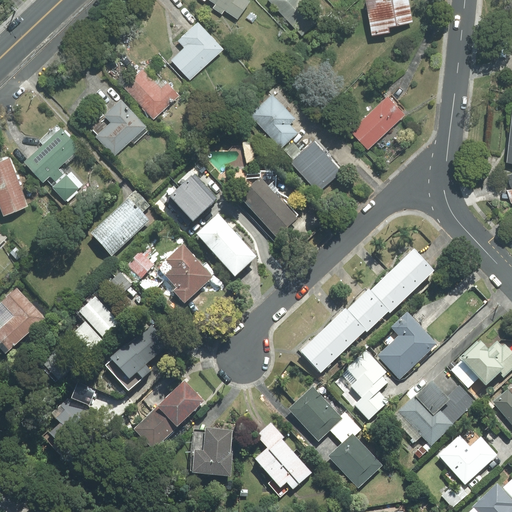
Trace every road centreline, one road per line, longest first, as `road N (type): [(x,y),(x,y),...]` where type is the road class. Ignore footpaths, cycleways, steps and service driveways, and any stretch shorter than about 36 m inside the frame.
road 1 (residential): [(243,357),(259,320),(293,287),(390,200),(445,172)]
road 2 (residential): [(465,0),(445,172)]
road 3 (residential): [(445,172),(451,212),(511,279)]
